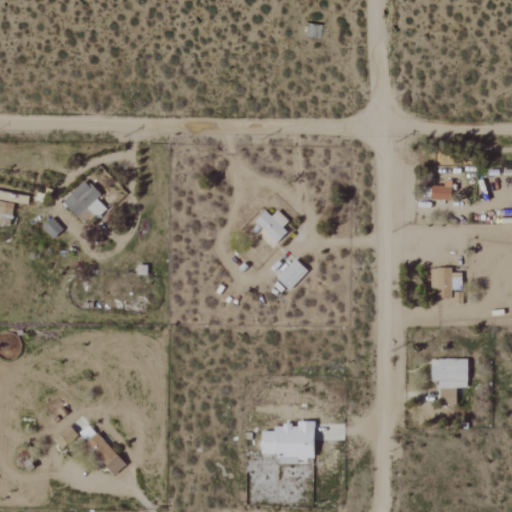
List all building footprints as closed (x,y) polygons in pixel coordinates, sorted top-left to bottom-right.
[(87,226),(107,207),(99,199),(103,196),(88,180),(64,202),(87,226)] [(451,187),(434,186),(433,200),(451,201),(451,187)] [(274,217),(267,211),(257,222),(280,243),(289,232),(285,228),(291,221),(279,211),(274,217)] [(43,228),(55,240),(65,230),(54,218),(43,228)] [(291,290),(310,272),(298,259),(279,277),(291,290)] [(463,273),(453,273),(453,269),(432,268),(432,289),(439,289),(438,298),(453,298),(453,290),(463,290),(463,273)] [(433,359),(433,382),(441,381),(441,404),(459,404),(458,388),(470,388),(470,359),(433,359)] [(318,459),(318,423),(277,424),(277,432),(264,432),(265,454),(282,454),(282,464),(301,464),(301,459),(318,459)] [(127,467),(102,432),(87,443),(112,478),(127,467)]
